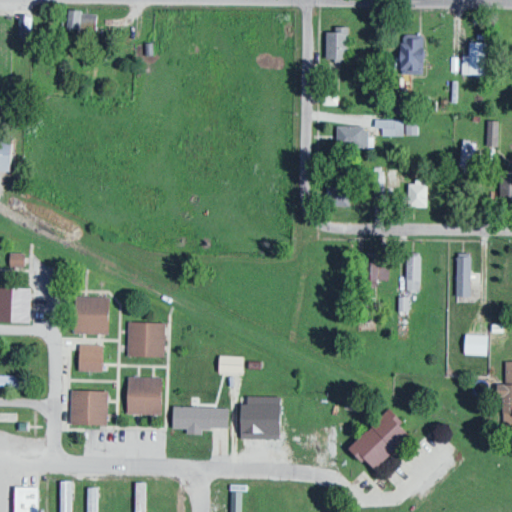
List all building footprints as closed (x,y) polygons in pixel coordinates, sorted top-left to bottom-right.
[(90,9),(73,9),(73,27),(90,27),(90,9)] [(351,57),(351,27),(328,27),(328,57),(351,57)] [(427,73),(427,33),(406,33),(406,73),(427,73)] [(490,74),(490,40),(471,40),(471,53),(465,53),(465,74),(490,74)] [(158,70),(158,56),(145,56),(145,70),(158,70)] [(502,146),(502,120),(488,120),(488,146),(502,146)] [(340,147),(372,147),(372,124),(340,124),(340,147)] [(411,178),(411,198),(430,198),(430,178),(411,178)] [(353,184),(331,184),(331,205),(353,205),(353,184)] [(392,279),(392,252),(372,252),(372,279),(392,279)] [(474,295),(474,252),(459,252),(459,295),(474,295)] [(409,288),(425,288),(425,254),(409,254),(409,288)] [(0,321),(33,322),(33,286),(0,285),(0,321)] [(79,332),(114,332),(114,294),(79,294),(79,332)] [(167,355),(167,321),(131,321),(131,355),(167,355)] [(82,369),(107,369),(107,349),(82,349),(82,369)] [(166,375),(132,375),(132,412),(166,412),(166,375)] [(111,423),(111,389),(75,389),(75,423),(111,423)] [(244,432),(276,432),(277,410),(294,411),(294,403),(244,403),(244,432)] [(233,427),(233,405),(184,405),(184,427),(233,427)] [(419,433),(395,408),(356,445),(381,470),(419,433)] [(63,479),(63,511),(74,511),(75,479),(63,479)] [(137,482),(137,511),(148,511),(149,482),(137,482)] [(19,511),(42,511),(43,485),(19,485),(19,511)] [(100,511),(101,486),(90,486),(90,511),(100,511)] [(261,486),(261,511),(272,511),(273,486),(261,486)] [(294,511),(295,486),(285,486),(284,511),(294,511)] [(327,511),(327,486),(317,486),(316,511),(327,511)] [(239,511),(250,511),(250,491),(240,491),(239,511)]
